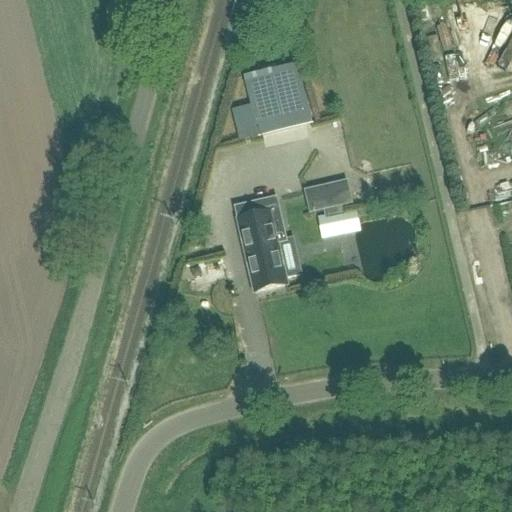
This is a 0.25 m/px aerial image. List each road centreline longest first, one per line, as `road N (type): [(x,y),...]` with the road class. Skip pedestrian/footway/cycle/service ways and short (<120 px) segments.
road 1 (unclassified): [(21,511),(160,42),(164,0)]
road 2 (unclassified): [(121,511),(149,446),(180,425),(348,389),(488,379)]
road 3 (residential): [(488,379),(399,0)]
